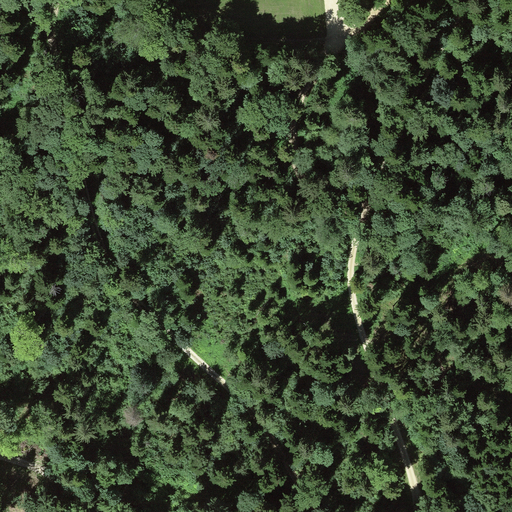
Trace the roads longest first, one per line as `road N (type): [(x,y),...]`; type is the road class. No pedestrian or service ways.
road 1 (track): [(315,511),(265,427),(119,284),(101,250),(44,28),(0,2)]
road 2 (track): [(418,511),(358,322),(353,249),(399,133),(477,0)]
road 3 (track): [(386,0),(332,45),(310,78),(292,134),(310,192),(332,207),(365,207)]
